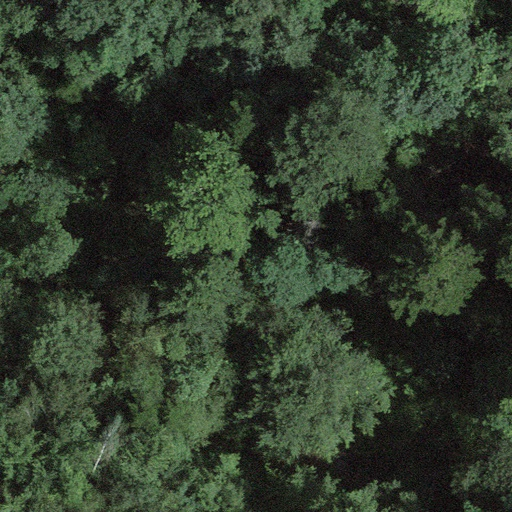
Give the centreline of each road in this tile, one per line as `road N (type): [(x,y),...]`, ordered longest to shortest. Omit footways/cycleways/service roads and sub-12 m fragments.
road 1 (track): [(511,320),(235,257),(179,253),(0,267)]
road 2 (track): [(398,0),(511,74)]
